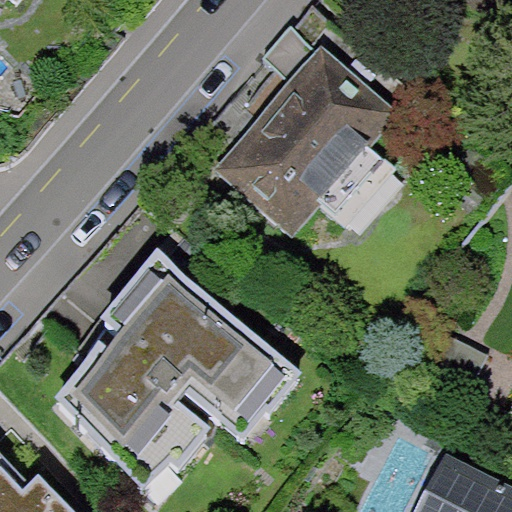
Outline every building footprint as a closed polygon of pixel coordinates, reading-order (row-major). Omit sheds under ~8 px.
[(0,0),(0,11),(8,17),(19,0),(0,0)] [(491,0),(444,0),(472,23),(491,0)] [(317,60),(210,180),(291,251),(320,219),(348,244),(398,187),(362,155),(390,124),(317,60)] [(305,395),(151,269),(54,405),(142,511),(155,511),(216,444),(247,465),(305,395)] [(6,419),(0,424),(0,511),(58,511),(24,474),(41,458),(6,419)] [(511,511),(511,494),(448,464),(423,511),(511,511)]
